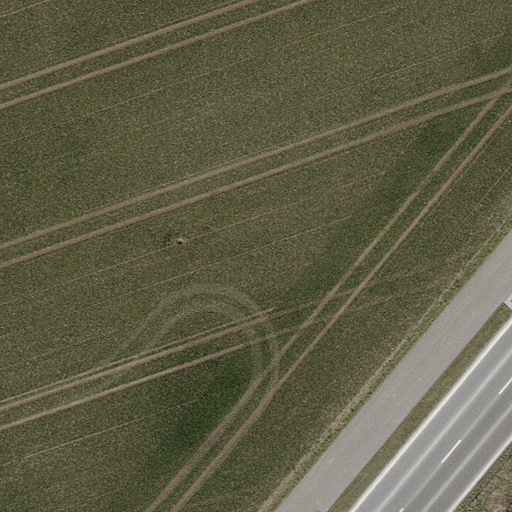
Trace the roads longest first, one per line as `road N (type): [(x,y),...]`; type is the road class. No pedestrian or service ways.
road 1 (track): [(302,511),(511,261)]
road 2 (secondary): [(511,384),(404,511)]
